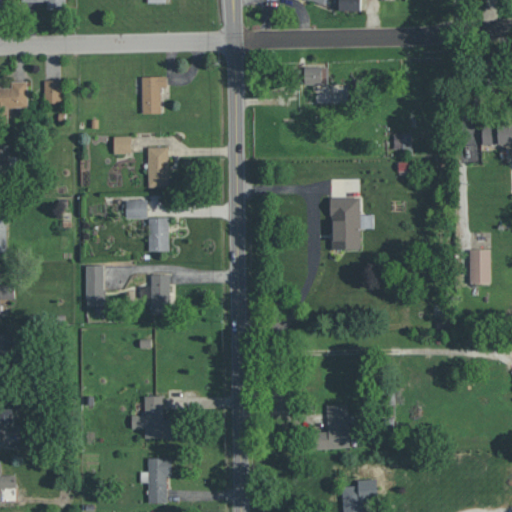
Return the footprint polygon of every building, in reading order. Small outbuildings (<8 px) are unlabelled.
[(66,0),(22,0),(22,11),(36,11),(36,0),(48,0),(48,8),(67,8),(66,0)] [(339,0),(339,9),(361,10),(361,0),(339,0)] [(327,83),(327,65),(305,65),(305,83),(327,83)] [(161,86),(168,86),(168,75),(142,75),(143,113),(162,112),(161,86)] [(45,102),(62,102),(62,79),(45,79),(45,102)] [(0,105),(28,105),(28,80),(12,80),(12,85),(0,85),(0,105)] [(511,123),(482,124),(483,143),(511,142),(511,123)] [(394,147),(403,147),(403,154),(412,154),(412,132),(394,132),(394,147)] [(132,135),(114,135),(115,153),(132,152),(132,135)] [(149,186),(170,186),(169,146),(148,146),(149,186)] [(361,196),(332,196),(332,248),(362,248),(362,227),(374,227),(374,213),(361,213),(361,196)] [(149,217),(149,249),(170,248),(170,217),(164,217),(164,199),(126,199),(127,217),(149,217)] [(491,282),(491,249),(471,248),(470,282),(491,282)] [(104,264),(86,264),(87,305),(105,305),(104,264)] [(15,298),(15,283),(1,283),(0,269),(0,313),(2,314),(1,299),(15,298)] [(152,285),(140,285),(140,297),(152,297),(152,312),(174,312),(174,282),(171,282),(171,273),(151,274),(152,285)] [(0,356),(8,356),(7,333),(0,333),(0,347),(0,351),(0,356)] [(173,437),(172,418),(166,418),(165,395),(145,395),(145,414),(133,415),(133,427),(146,427),(146,437),(173,437)] [(327,404),(328,430),(316,431),(317,448),(350,447),(348,403),(327,404)] [(14,408),(0,408),(0,422),(15,422),(14,408)] [(149,502),(168,502),(168,475),(172,475),(172,456),(148,457),(149,471),(141,471),(141,482),(149,481),(149,502)] [(17,474),(2,474),(2,462),(0,461),(0,500),(3,501),(2,487),(17,487),(17,474)] [(363,511),(363,500),(378,499),(378,478),(358,479),(358,485),(343,485),(344,511),(363,511)]
